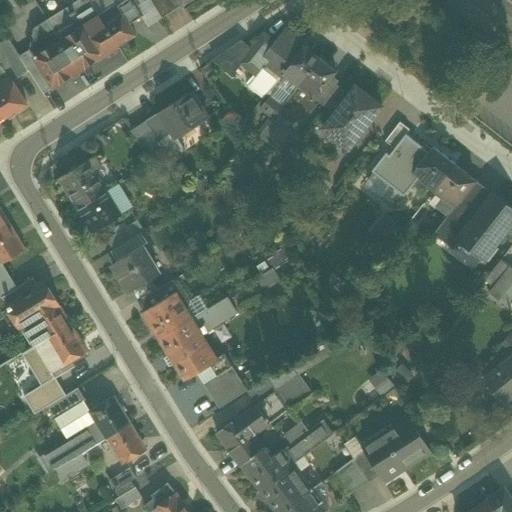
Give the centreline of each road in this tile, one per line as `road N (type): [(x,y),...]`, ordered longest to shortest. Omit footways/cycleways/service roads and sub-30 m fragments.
road 1 (residential): [(249,0),(31,140),(20,173),(233,511)]
road 2 (residential): [(298,0),(511,165)]
road 3 (residential): [(511,436),(392,511)]
